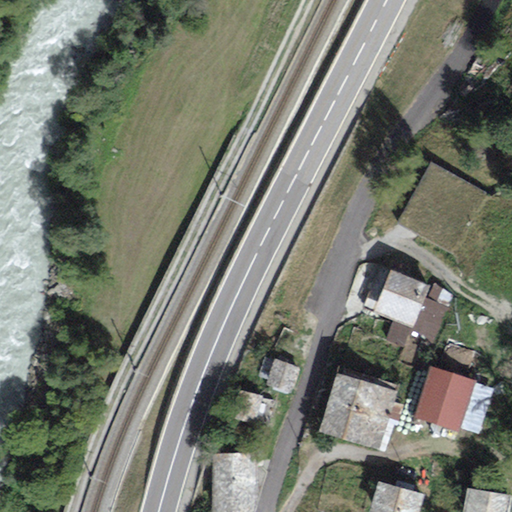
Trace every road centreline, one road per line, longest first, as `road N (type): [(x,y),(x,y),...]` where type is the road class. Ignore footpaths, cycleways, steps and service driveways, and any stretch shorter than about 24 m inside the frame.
road 1 (track): [(258,511),(318,341),(335,260),(390,143),(485,0)]
road 2 (secondary): [(384,0),(217,337),(158,511)]
